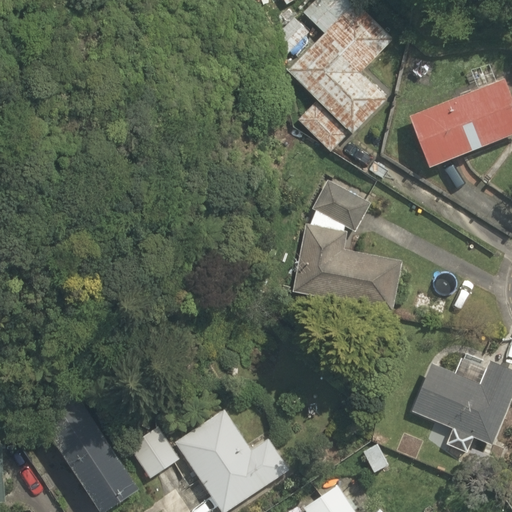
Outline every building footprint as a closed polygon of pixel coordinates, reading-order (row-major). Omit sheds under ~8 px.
[(360,71),(392,39),(355,0),(352,3),(349,0),(313,0),(302,11),(323,32),(285,69),(315,100),(295,119),(327,152),(349,130),(352,133),(387,99),(360,71)] [(272,42),(288,58),(310,36),(293,20),(272,42)] [(410,118),(430,170),(511,137),(511,96),(506,81),(410,118)] [(294,293),(395,312),(404,262),(346,251),(349,233),(345,232),(346,228),(357,234),(372,204),(330,182),(314,211),(319,213),(312,226),(307,225),(294,293)] [(263,285),(268,267),(255,263),(250,282),(263,285)] [(448,445),(469,454),(475,439),(493,446),(511,401),(511,371),(491,363),(481,386),(433,365),(413,413),(454,431),(448,445)] [(40,419),(102,511),(107,511),(143,488),(78,393),(40,419)] [(177,442),(222,511),(226,511),(290,470),(270,439),(252,450),(226,410),(177,442)] [(130,446),(152,479),(180,460),(158,427),(130,446)] [(373,472),(390,465),(380,442),(363,450),(373,472)] [(356,511),(338,484),(303,507),(306,511),(356,511)]
